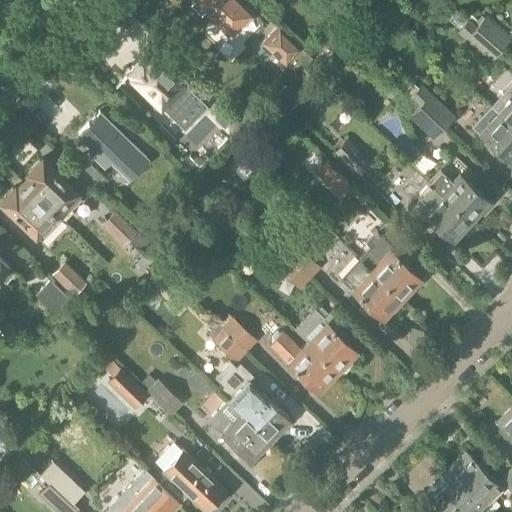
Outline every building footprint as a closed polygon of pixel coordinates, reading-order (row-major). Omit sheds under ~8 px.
[(195,0),(193,3),(202,12),(206,8),(232,33),(253,11),(240,0),(195,0)] [(475,27),(467,20),(455,10),(447,18),(460,29),(459,30),(492,58),(500,48),(476,26),(475,27)] [(500,48),(501,48),(510,38),(485,16),(476,26),(500,48)] [(309,54),(302,47),(279,25),(263,42),(286,64),(287,62),(295,69),(309,54)] [(334,51),(343,38),(333,30),(324,43),(334,51)] [(188,88),(181,80),(154,55),(146,63),(142,59),(131,71),(135,75),(133,77),(160,102),(167,109),(171,105),(178,112),(191,99),(184,92),(188,88)] [(419,105),(444,127),(453,117),(420,86),(412,94),(421,103),(419,105)] [(511,90),(505,97),(509,100),(498,111),(511,124),(511,90)] [(229,129),(238,119),(219,101),(209,111),(229,129)] [(247,110),(241,104),(236,104),(233,108),(233,113),(238,117),(243,119),(247,115),(247,110)] [(436,135),(444,127),(419,105),(412,113),(436,135)] [(511,124),(498,111),(488,122),(485,119),(484,119),(475,110),(467,118),(487,137),(486,139),(501,153),(502,151),(509,158),(511,155),(511,124)] [(99,111),(78,133),(93,147),(88,152),(90,154),(91,152),(104,164),(110,157),(129,175),(146,156),(99,111)] [(359,174),(360,173),(371,162),(346,138),(334,151),(359,174)] [(441,166),(429,179),(472,220),(483,208),(481,206),(488,199),(481,192),(483,191),(468,176),(473,170),(457,155),(444,169),(441,166)] [(23,180),(56,212),(77,190),(42,157),(28,171),(30,173),(23,180)] [(340,195),(351,183),(326,159),(314,171),(340,195)] [(429,179),(411,198),(420,206),(423,209),(430,216),(429,218),(444,232),(445,230),(452,237),(460,229),(462,231),(472,220),(429,179)] [(35,233),(56,212),(23,180),(16,187),(14,186),(1,200),(35,233)] [(124,244),(129,238),(136,231),(113,210),(101,223),(124,244)] [(129,238),(140,249),(152,238),(141,226),(136,231),(129,238)] [(398,254),(400,252),(378,230),(366,242),(370,246),(360,257),(403,298),(414,286),(412,284),(419,277),(413,271),(415,270),(398,254)] [(310,277),(311,276),(320,266),(296,244),(286,254),(310,277)] [(300,287),(310,277),(286,254),(276,265),(300,287)] [(392,309),(403,298),(360,257),(349,267),(339,278),(352,290),(354,288),(359,293),(358,294),(375,311),(377,310),(382,315),(390,307),(392,309)] [(0,274),(6,280),(15,270),(8,263),(6,265),(0,259),(0,274)] [(73,295),(88,282),(65,260),(51,273),(73,295)] [(54,314),(69,298),(50,279),(34,295),(54,314)] [(347,357),(354,349),(348,343),(350,342),(334,328),(340,322),(329,311),(323,317),(314,308),(295,328),(308,341),(338,370),(349,359),(347,357)] [(246,349),(247,349),(256,339),(233,317),(223,327),(246,349)] [(237,360),(246,349),(223,327),(213,337),(237,360)] [(338,370),(308,341),(301,348),(283,330),(270,343),(289,361),(289,360),(295,365),(293,367),(311,384),(312,382),(318,388),(325,380),(327,382),(338,370)] [(135,408),(149,394),(121,368),(108,382),(135,408)] [(218,389),(226,397),(240,410),(270,438),(289,418),(259,389),(263,385),(256,379),(252,383),(245,376),(233,389),(225,382),(218,389)] [(148,389),(172,412),(182,402),(158,379),(148,389)] [(270,438),(240,410),(226,397),(207,417),(250,458),(270,438)] [(511,404),(495,420),(511,437),(511,404)] [(168,474),(160,483),(179,502),(180,501),(188,493),(206,510),(214,502),(217,505),(227,494),(224,491),(226,490),(182,448),(163,469),(168,474)] [(511,467),(511,466),(495,480),(465,449),(444,470),(482,510),(504,489),(501,486),(505,482),(511,489),(511,467)] [(53,460),(41,473),(50,482),(71,502),(83,489),(53,460)] [(145,468),(106,510),(108,511),(169,511),(179,502),(160,483),(155,478),(145,468)] [(443,511),(479,511),(482,510),(444,470),(423,490),(443,511)] [(60,511),(74,511),(77,509),(71,502),(50,482),(40,493),(60,511)]
